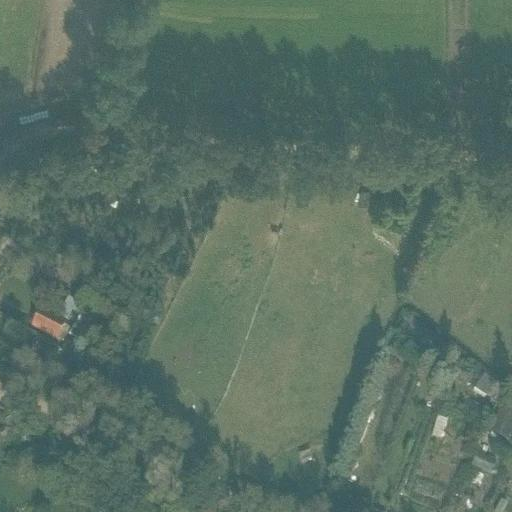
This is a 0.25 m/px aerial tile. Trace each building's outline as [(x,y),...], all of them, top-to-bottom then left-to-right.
[(277,166),(276,176),(286,177),(286,167),(277,166)] [(80,343),(97,313),(86,308),(70,338),(80,343)] [(40,312),(31,329),(57,343),(66,326),(40,312)] [(24,361),(17,375),(30,382),(37,368),(24,361)] [(499,386),(484,376),(479,384),(491,392),(486,400),(492,404),(496,397),(493,395),(494,394),(499,386)] [(511,414),(501,409),(489,433),(508,442),(511,435),(511,414)]
